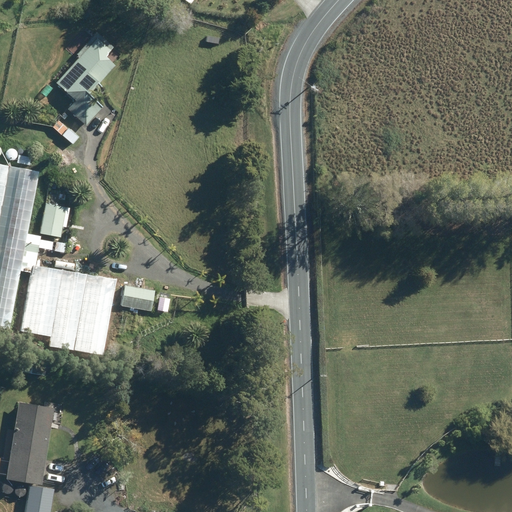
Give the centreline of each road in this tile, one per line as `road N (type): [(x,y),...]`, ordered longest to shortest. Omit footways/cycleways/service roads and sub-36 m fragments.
road 1 (unclassified): [(305,511),(291,89),(304,45),(339,0)]
road 2 (unknown): [(304,474),(432,511)]
